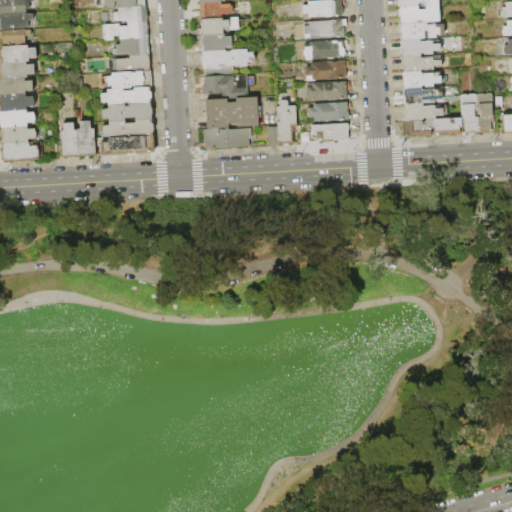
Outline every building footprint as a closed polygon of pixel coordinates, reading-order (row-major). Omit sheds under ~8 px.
[(1,0),(30,0),(30,10),(27,10),(27,13),(1,15),(1,0)] [(119,8),(106,8),(105,0),(145,0),(146,6),(119,8)] [(309,1),(325,0),(342,0),(342,6),(343,8),(344,11),(344,14),(343,17),(333,17),(333,16),(331,17),(326,18),(325,17),(310,18),(310,13),(304,14),(303,6),(309,5),(309,1)] [(401,8),(398,6),(397,0),(439,0),(440,6),(401,8)] [(506,2),(511,1),(511,16),(503,17),(502,15),(502,12),(503,11),(503,8),(507,8),(506,2)] [(201,20),(200,20),(199,4),(204,3),(221,2),(222,5),(231,4),(232,15),(218,16),(218,19),(201,20)] [(128,24),(128,21),(115,22),(115,13),(119,13),(119,8),(146,6),(147,6),(147,15),(149,15),(149,20),(147,21),(148,23),(128,24)] [(401,24),(401,20),(399,18),(398,10),(401,8),(440,6),(440,22),(427,23),(401,24)] [(1,16),(32,14),(32,15),(34,14),(34,20),(31,20),(31,21),(29,21),(29,29),(2,30),(1,16)] [(203,36),(202,36),(201,20),(218,19),(224,19),(224,21),(230,21),(230,18),(239,18),(240,31),(230,31),(230,28),(224,29),(224,35),(203,36)] [(343,20),(343,27),(345,28),(345,34),(344,36),(344,38),(328,39),(328,38),(311,39),(311,35),(305,35),(305,27),(310,26),(310,22),(333,21),(332,20),(343,20)] [(503,34),(503,31),(504,30),(504,26),(507,26),(507,21),(511,20),(511,35),(504,36),(503,34)] [(149,39),(121,40),(121,37),(115,37),(115,41),(105,41),(104,25),(121,24),(121,27),(128,27),(128,24),(148,23),(149,39)] [(403,41),(402,41),(402,35),(400,32),(400,27),(401,24),(427,23),(427,25),(445,24),(445,35),(437,35),(437,39),(421,40),(403,41)] [(3,31),(32,30),(32,37),(26,37),(27,46),(4,47),(3,31)] [(203,36),(224,35),(225,35),(225,37),(232,36),(233,48),(225,48),(226,51),(204,52),(203,36)] [(511,53),(511,37),(503,38),(503,53),(511,53)] [(130,56),(130,53),(114,54),(114,50),(117,50),(117,45),(121,45),(121,40),(149,39),(150,55),(130,56)] [(402,42),(403,42),(403,41),(421,40),(421,42),(433,41),(433,45),(441,44),(442,51),(433,52),(434,55),(425,55),(425,54),(421,54),(421,55),(403,56),(403,49),(402,50),(402,42)] [(310,43),(344,41),(344,49),(345,50),(346,55),(344,57),(339,57),(339,58),(312,60),(313,61),(306,61),(306,57),(304,56),(304,51),(306,49),(306,47),(311,47),(310,43)] [(4,47),(27,46),(28,46),(29,49),(36,49),(37,59),(29,59),(29,62),(27,62),(3,63),(3,59),(1,57),(1,50),(2,49),(2,47),(4,47)] [(205,76),(205,69),(204,69),(204,67),(204,66),(203,66),(202,57),(203,57),(203,52),(204,52),(226,51),(248,50),(248,53),(253,53),(255,56),(256,61),(254,63),(249,63),(249,66),(247,67),(241,68),(240,66),(234,67),(235,75),(205,76)] [(152,72),(115,73),(114,60),(130,59),(130,56),(150,55),(151,55),(152,72)] [(422,72),(404,73),(404,67),(401,64),(401,59),(403,56),(421,55),(422,55),(422,58),(433,57),(433,56),(442,56),(442,60),(450,59),(450,67),(434,68),(434,71),(425,72),(425,70),(423,70),(423,72),(422,72)] [(312,63),(346,61),(347,79),(313,81),(313,77),(307,78),(306,67),(312,67),(312,63)] [(3,63),(27,62),(28,65),(35,65),(35,75),(28,75),(28,78),(26,79),(2,80),(1,75),(0,74),(0,67),(1,65),(1,64),(3,63)] [(152,88),(134,89),(124,89),(113,90),(113,87),(109,87),(108,77),(112,76),(112,74),(115,73),(152,72),(152,88)] [(405,89),(404,89),(403,73),(404,73),(422,72),(422,74),(434,73),(434,87),(426,88),(425,86),(422,87),(422,88),(405,89)] [(228,99),(223,100),(223,95),(206,96),(206,93),(204,91),(203,86),(205,84),(205,77),(225,76),(225,77),(233,77),(233,76),(247,75),(249,98),(237,99),(228,99)] [(0,80),(2,80),(26,79),(26,82),(33,81),(34,91),(26,92),(26,94),(0,96),(0,80)] [(313,83),(347,81),(348,100),(314,102),(314,98),(308,98),(307,88),(313,88),(313,83)] [(152,104),(129,105),(126,105),(109,106),(108,103),(102,103),(101,94),(108,93),(108,90),(113,90),(124,89),(124,91),(134,91),(134,89),(152,88),(152,92),(152,93),(153,98),(152,98),(152,104)] [(405,105),(404,91),(405,89),(422,88),(423,88),(423,90),(434,90),(435,93),(443,93),(443,100),(435,100),(435,104),(426,104),(426,103),(424,103),(424,104),(405,105)] [(495,119),(492,119),(492,130),(491,130),(491,131),(487,133),(484,133),(482,132),(479,132),(477,95),(478,94),(484,94),(485,94),(486,94),(492,93),(493,94),(495,119)] [(0,96),(26,94),(26,97),(34,97),(34,99),(35,101),(35,104),(34,105),(34,107),(27,108),(27,111),(1,112),(0,108),(0,96)] [(477,95),(479,132),(479,134),(466,135),(465,121),(462,121),(462,119),(461,96),(462,95),(467,95),(468,95),(469,95),(476,94),(477,95)] [(219,129),(208,130),(206,101),(223,100),(228,99),(228,103),(237,102),(237,99),(249,98),(258,97),(260,126),(238,128),(238,124),(229,124),(230,128),(219,129)] [(268,128),(278,127),(278,122),(280,122),(280,115),(277,116),(277,107),(280,107),(280,102),(281,101),(287,100),(289,102),(289,106),(297,106),(298,128),(293,128),(294,144),(279,145),(269,146),(268,128)] [(314,104),(347,102),(349,121),(315,123),(315,118),(309,119),(308,109),(314,108),(314,104)] [(110,122),(109,122),(109,119),(103,119),(103,110),(109,109),(109,106),(126,105),(126,107),(130,107),(129,105),(152,104),(152,107),(153,109),(153,115),(152,116),(152,120),(110,122)] [(405,121),(405,105),(424,104),(424,107),(435,106),(435,109),(444,109),(444,115),(436,116),(436,120),(405,121)] [(27,111),(27,113),(35,113),(35,116),(36,117),(36,120),(35,121),(35,123),(28,124),(29,127),(2,129),(2,122),(0,121),(0,115),(1,114),(1,112),(27,111)] [(511,114),(511,132),(504,133),(503,115),(511,114)] [(433,120),(436,120),(462,119),(462,121),(462,128),(460,128),(460,135),(457,135),(457,137),(449,137),(449,136),(436,136),(436,128),(434,128),(433,120)] [(154,136),(111,138),(111,135),(104,136),(103,126),(110,126),(110,122),(152,120),(154,120),(154,136)] [(434,128),(431,128),(431,137),(406,138),(405,121),(433,120),(434,128)] [(95,129),(96,157),(76,158),(75,130),(81,130),(81,122),(91,122),(92,129),(95,129)] [(76,158),(62,158),(61,140),(60,139),(59,134),(61,131),(64,131),(64,124),(75,123),(75,130),(76,158)] [(313,126),(349,124),(350,126),(350,129),(349,131),(349,140),(324,141),(324,139),(317,139),(317,135),(313,135),(313,126)] [(2,129),(29,127),(29,129),(36,129),(36,132),(38,133),(38,136),(36,138),(36,140),(29,140),(29,143),(3,144),(2,129)] [(204,130),(208,130),(219,129),(219,131),(252,129),(253,139),(249,139),(250,147),(205,149),(204,130)] [(101,142),(110,141),(110,138),(111,138),(154,136),(155,153),(102,156),(101,142)] [(3,144),(29,143),(34,143),(34,146),(39,146),(39,149),(40,150),(40,156),(39,157),(39,160),(21,161),(19,163),(16,163),(14,161),(3,162),(3,159),(2,157),(2,151),(3,150),(3,144)]
